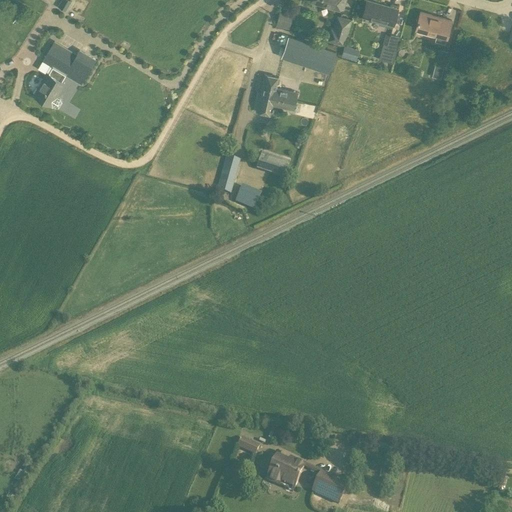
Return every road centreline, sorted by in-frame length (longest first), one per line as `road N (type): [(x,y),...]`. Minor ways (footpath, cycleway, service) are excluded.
road 1 (unclassified): [(265,0),(227,29),(142,161),(113,161),(22,116),(0,129)]
road 2 (unknown): [(511,474),(379,443)]
